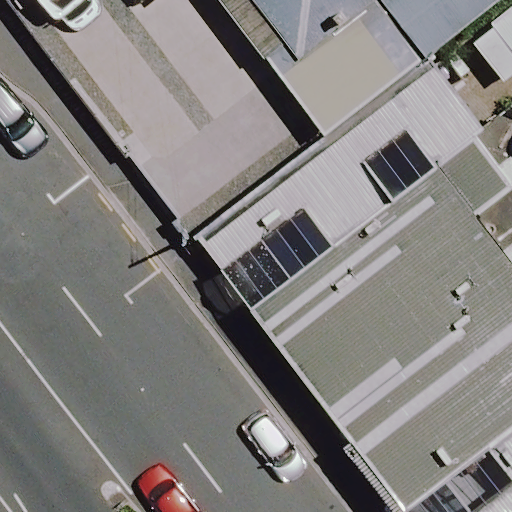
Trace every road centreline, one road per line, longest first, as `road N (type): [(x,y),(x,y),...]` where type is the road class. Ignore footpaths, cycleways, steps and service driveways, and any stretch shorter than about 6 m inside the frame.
road 1 (secondary): [(3,326),(189,447),(237,511)]
road 2 (secondary): [(76,511),(3,326)]
